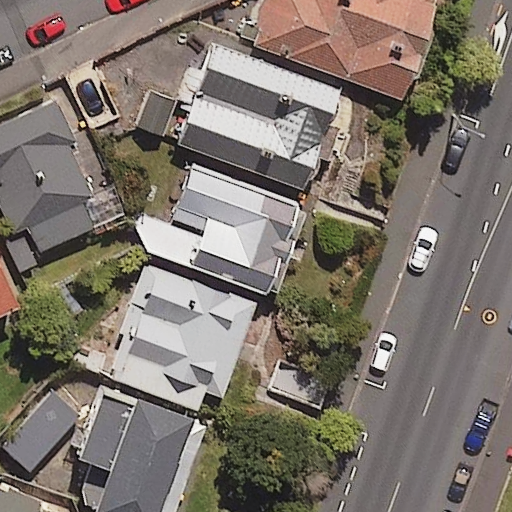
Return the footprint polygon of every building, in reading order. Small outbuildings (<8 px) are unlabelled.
[(264,0),(249,41),(397,99),(434,0),(264,0)] [(337,87),(215,40),(176,142),(311,194),(337,127),(323,122),(337,87)] [(117,118),(97,68),(70,79),(91,129),(117,118)] [(174,106),(149,92),(132,124),(157,138),(174,106)] [(100,221),(47,102),(0,123),(0,212),(7,229),(23,221),(36,249),(100,221)] [(301,205),(189,163),(169,216),(202,228),(188,265),(267,295),(301,205)] [(252,302),(142,265),(105,377),(196,407),(201,390),(220,397),(252,302)] [(0,311),(11,306),(0,281),(0,311)] [(330,380),(285,362),(273,391),(318,409),(330,380)] [(155,511),(188,421),(101,390),(77,458),(106,468),(90,511),(155,511)] [(75,417),(49,392),(0,444),(0,445),(26,470),(75,417)] [(0,488),(0,511),(39,511),(42,504),(0,488)]
